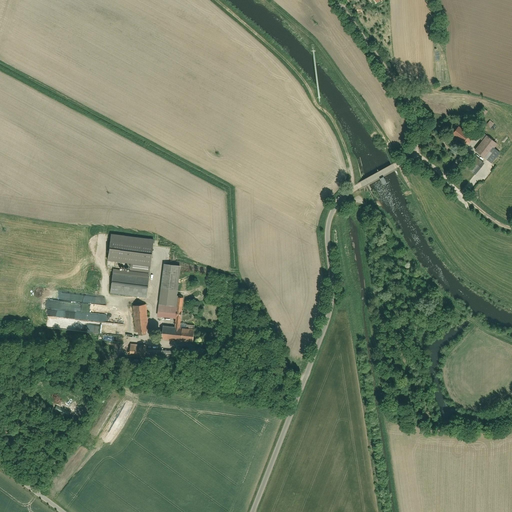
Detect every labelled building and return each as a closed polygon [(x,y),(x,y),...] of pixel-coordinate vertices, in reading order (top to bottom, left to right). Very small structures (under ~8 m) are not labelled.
[(459,124),(452,133),(468,145),(475,136),(459,124)] [(478,138),(482,141),(487,135),(483,132),(478,138)] [(482,141),(475,150),(492,163),(501,152),(495,147),(498,143),(487,135),(482,141)] [(474,174),(484,163),(473,155),(464,166),(474,174)] [(153,240),(111,235),(108,261),(131,264),(150,266),(153,240)] [(150,266),(131,264),(130,272),(149,274),(150,266)] [(159,315),(175,317),(174,327),(164,326),(163,338),(194,342),(195,328),(181,326),(185,298),(178,297),(181,266),(165,264),(159,315)] [(114,270),(111,293),(146,297),(149,274),(130,272),(114,270)] [(133,306),(136,332),(149,331),(146,304),(133,306)] [(147,347),(132,345),(131,355),(146,357),(147,347)]
